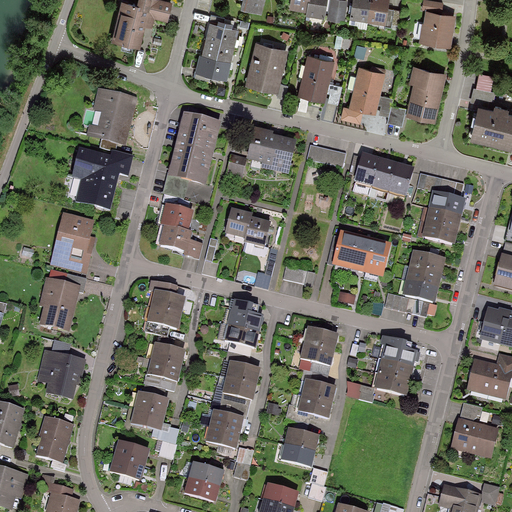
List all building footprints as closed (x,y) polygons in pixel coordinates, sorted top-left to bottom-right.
[(167,19),(171,3),(158,0),(148,0),(147,7),(145,14),(147,15),(167,19)] [(243,0),(242,5),(262,10),(264,0),(243,0)] [(308,0),(291,0),(290,6),(307,9),(308,0)] [(328,0),(308,0),(307,9),(306,13),(325,16),(328,0)] [(347,0),(331,0),(328,18),(344,21),(347,0)] [(371,0),(352,0),(350,16),(368,19),(371,0)] [(388,0),(371,0),(368,19),(386,21),(388,8),(388,0)] [(127,3),(125,12),(122,12),(116,40),(138,45),(141,30),(144,30),(147,15),(145,14),(147,7),(127,3)] [(402,10),(388,8),(386,21),(385,26),(400,28),(402,10)] [(454,16),(428,12),(424,40),(434,42),(433,44),(443,45),(444,43),(450,44),(454,16)] [(211,22),(224,25),(226,18),(211,14),(209,21),(211,22)] [(211,22),(207,39),(234,45),(239,28),(224,25),(211,22)] [(207,39),(203,55),(231,61),(234,45),(207,39)] [(273,48),(258,45),(254,60),(258,61),(254,75),(257,76),(256,82),(248,80),(247,82),(277,90),(287,51),(273,47),(273,48)] [(334,61),(309,54),(299,94),(302,95),(310,97),(326,101),(334,61)] [(203,55),(199,70),(212,74),(227,77),(231,61),(203,55)] [(385,72),(359,67),(357,76),(351,75),(348,87),(354,89),(349,108),(363,111),(376,114),(385,72)] [(434,71),(415,67),(411,82),(419,84),(415,103),(411,102),(408,114),(434,120),(444,78),(433,75),(434,71)] [(211,81),(212,74),(199,70),(197,70),(195,77),(211,81)] [(495,77),(480,74),(477,88),(492,91),(495,77)] [(289,85),(280,83),(277,97),(286,99),(289,85)] [(343,86),(333,83),(329,100),(339,102),(343,86)] [(481,103),(473,133),(500,140),(498,144),(511,147),(511,142),(511,115),(506,114),(508,109),(496,106),(495,111),(488,109),(490,99),(494,100),(496,93),(492,91),(477,88),(474,102),(481,103)] [(122,98),(101,92),(97,107),(109,110),(104,131),(92,129),(90,136),(102,138),(117,142),(122,126),(130,122),(135,100),(132,100),(131,96),(126,95),(122,98)] [(310,97),(302,95),(299,108),(307,110),(310,97)] [(393,98),(384,96),(380,112),(390,114),(393,98)] [(407,108),(392,105),(388,122),(402,126),(407,108)] [(342,118),(360,122),(363,111),(349,108),(344,107),(342,118)] [(219,127),(186,119),(172,174),(190,179),(204,183),(219,127)] [(273,136),(261,133),(258,146),(255,146),(255,144),(253,143),(250,159),(275,165),(274,170),(289,174),(295,145),(272,140),(273,136)] [(102,138),(99,148),(113,151),(117,152),(119,142),(117,142),(102,138)] [(347,155),(311,147),(308,160),(343,169),(347,155)] [(117,152),(113,151),(110,162),(107,172),(117,174),(127,177),(133,157),(117,152)] [(107,172),(110,162),(93,158),(94,155),(80,152),(74,174),(86,178),(81,200),(96,204),(99,208),(108,210),(112,207),(112,202),(112,199),(117,174),(107,172)] [(363,159),(356,156),(350,175),(358,177),(363,159)] [(246,160),(232,157),(228,172),(242,175),(246,160)] [(379,162),(364,157),(363,159),(358,177),(357,181),(372,186),(379,162)] [(397,167),(379,162),(372,186),(390,191),(397,167)] [(414,172),(397,167),(390,191),(407,196),(414,172)] [(242,175),(228,172),(227,176),(241,180),(242,175)] [(170,174),(165,195),(180,199),(184,200),(190,179),(172,174),(170,174)] [(418,188),(461,199),(464,186),(421,175),(418,188)] [(165,195),(163,202),(178,206),(180,199),(165,195)] [(437,195),(433,210),(460,217),(464,202),(437,195)] [(192,212),(167,206),(162,227),(167,228),(187,233),(192,212)] [(433,210),(429,224),(456,231),(460,217),(433,210)] [(252,217),(232,211),(226,235),(246,240),(251,220),(252,217)] [(93,223),(65,217),(62,230),(66,231),(64,241),(63,240),(61,249),(70,252),(67,267),(87,272),(94,240),(89,239),(93,223)] [(271,224),(251,220),(246,240),(246,243),(266,247),(271,224)] [(429,224),(426,239),(452,246),(456,231),(429,224)] [(511,227),(510,227),(502,259),(506,260),(511,261),(511,227)] [(187,233),(167,228),(162,247),(186,253),(188,241),(190,234),(187,233)] [(359,239),(343,234),(342,238),(336,262),(351,266),(350,268),(351,268),(359,239)] [(342,238),(335,236),(327,265),(334,267),(336,262),(342,238)] [(375,243),(359,239),(351,268),(353,269),(353,267),(366,270),(366,272),(368,272),(375,243)] [(204,245),(193,243),(189,257),(200,260),(204,245)] [(390,247),(375,243),(368,272),(369,270),(382,274),(381,276),(382,277),(390,247)] [(217,249),(209,247),(206,262),(214,263),(217,249)] [(417,254),(413,268),(440,275),(444,261),(417,254)] [(511,261),(506,260),(499,285),(511,287),(511,261)] [(276,263),(268,262),(265,276),(272,277),(276,263)] [(308,272),(287,267),(284,280),(305,285),(308,272)] [(413,268),(410,282),(437,289),(440,275),(413,268)] [(316,274),(308,272),(305,285),(304,287),(313,289),(316,274)] [(65,285),(64,289),(78,292),(83,294),(87,279),(67,275),(65,285)] [(65,285),(49,282),(46,296),(52,298),(45,325),(69,330),(78,292),(64,289),(65,285)] [(410,282),(407,296),(433,302),(437,289),(410,282)] [(158,293),(177,297),(179,289),(158,284),(156,292),(158,293)] [(158,293),(154,308),(181,315),(185,299),(177,297),(158,293)] [(431,304),(388,293),(385,308),(427,319),(431,304)] [(232,310),(252,315),(254,306),(234,302),(232,310)] [(154,308),(150,324),(170,329),(177,331),(181,315),(154,308)] [(230,310),(226,325),(253,332),(257,317),(252,315),(232,310),(230,310)] [(501,315),(490,312),(483,339),(511,347),(511,318),(509,317),(509,315),(501,312),(501,315)] [(168,338),(170,329),(150,324),(148,323),(146,333),(161,336),(168,338)] [(226,325),(222,340),(249,347),(253,332),(226,325)] [(310,329),(306,345),(334,351),(338,336),(310,329)] [(160,343),(174,346),(176,340),(168,338),(161,336),(160,343)] [(380,360),(385,361),(412,368),(414,361),(419,362),(421,353),(412,351),(413,345),(385,338),(380,360)] [(71,345),(55,341),(52,354),(52,357),(68,360),(71,345)] [(157,345),(154,362),(180,367),(183,351),(157,345)] [(306,345),(303,360),(313,362),(330,367),(334,351),(306,345)] [(252,350),(230,346),(227,359),(248,365),(252,350)] [(52,354),(46,352),(42,370),(50,372),(50,375),(53,376),(49,392),(72,397),(75,384),(78,385),(80,375),(78,375),(81,363),(68,360),(52,357),(52,354)] [(511,359),(501,357),(498,369),(497,373),(511,376),(511,359)] [(376,374),(381,375),(409,381),(412,368),(385,361),(383,368),(378,367),(376,374)] [(154,362),(150,377),(176,382),(180,367),(154,362)] [(313,362),(310,372),(312,372),(328,376),(330,367),(313,362)] [(233,364),(229,378),(255,385),(259,371),(233,364)] [(494,369),(477,365),(474,376),(476,377),(474,386),(490,390),(488,395),(505,399),(511,376),(497,373),(498,369),(495,368),(494,369)] [(328,376),(312,372),(311,379),(315,380),(315,383),(326,386),(328,376)] [(381,375),(378,390),(406,396),(409,381),(381,375)] [(175,385),(147,378),(146,385),(166,390),(173,392),(175,385)] [(229,378),(225,393),(252,400),(255,385),(229,378)] [(308,382),(305,397),(330,403),(334,388),(326,386),(315,383),(308,382)] [(146,385),(144,392),(164,397),(166,390),(146,385)] [(375,389),(360,385),(359,393),(361,393),(374,396),(375,389)] [(225,393),(224,393),(220,409),(230,412),(229,415),(243,418),(247,419),(252,400),(225,393)] [(374,396),(361,393),(359,400),(374,403),(375,397),(374,396)] [(141,394),(137,410),(164,416),(168,401),(141,394)] [(305,397),(301,412),(312,415),(327,419),(330,403),(305,397)] [(25,410),(0,402),(0,444),(14,448),(25,410)] [(484,408),(466,404),(461,418),(474,422),(479,418),(479,416),(481,417),(484,408)] [(298,408),(290,406),(287,419),(296,422),(298,412),(298,408)] [(137,410),(133,424),(155,429),(161,431),(164,416),(137,410)] [(217,412),(212,428),(239,434),(243,418),(229,415),(217,412)] [(301,412),(298,412),(296,422),(294,428),(308,431),(312,415),(301,412)] [(74,425),(50,418),(39,457),(63,463),(74,425)] [(497,431),(461,422),(455,446),(469,450),(468,452),(490,458),(497,431)] [(161,431),(155,429),(152,439),(163,442),(159,457),(174,460),(178,445),(176,445),(180,430),(170,428),(169,432),(161,431)] [(212,428),(209,444),(235,450),(239,434),(212,428)] [(291,430),(287,446),(315,452),(318,437),(291,430)] [(122,443),(117,457),(144,466),(148,451),(122,443)] [(287,446),(283,461),(312,468),(315,452),(287,446)] [(254,452),(240,448),(236,462),(238,463),(250,466),(254,452)] [(117,457),(112,473),(139,481),(144,466),(117,457)] [(253,467),(250,466),(238,463),(234,477),(249,481),(253,467)] [(197,464),(192,479),(218,487),(223,472),(197,464)] [(28,477),(0,469),(0,504),(11,508),(15,493),(23,495),(28,477)] [(329,473),(314,469),(310,482),(313,483),(324,487),(329,473)] [(192,479),(188,494),(214,501),(218,487),(192,479)] [(324,487),(313,483),(308,498),(323,503),(328,488),(324,487)] [(73,490),(50,484),(48,492),(56,494),(71,498),(73,490)] [(501,488),(486,484),(484,492),(487,493),(485,502),(497,505),(501,488)] [(271,486),(266,501),(292,509),(296,493),(271,486)] [(476,511),(481,496),(457,489),(457,490),(444,487),(441,499),(453,502),(452,507),(454,508),(452,511),(476,511)] [(71,498),(56,494),(51,511),(77,511),(80,501),(71,498)] [(266,501),(263,511),(290,511),(292,509),(266,501)]
